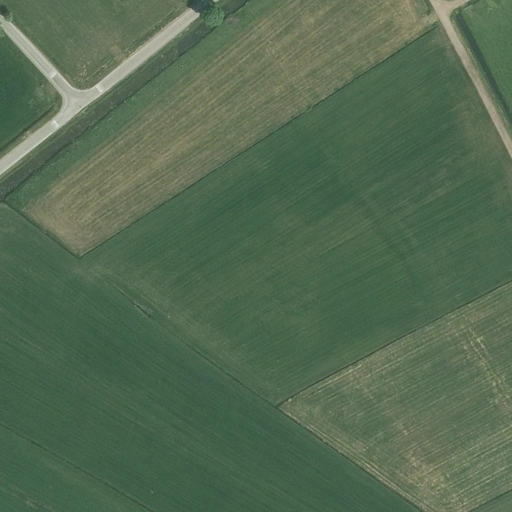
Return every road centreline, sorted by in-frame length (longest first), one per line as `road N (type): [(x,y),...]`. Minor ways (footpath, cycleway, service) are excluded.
road 1 (unclassified): [(79,105),(211,0)]
road 2 (track): [(511,146),(436,0)]
